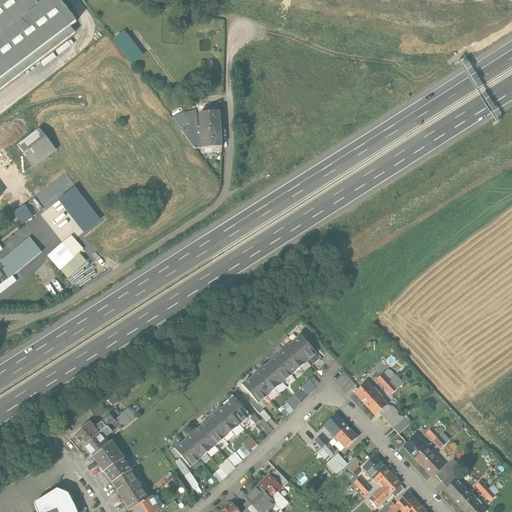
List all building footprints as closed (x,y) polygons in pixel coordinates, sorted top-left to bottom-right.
[(0,0),(0,89),(74,33),(70,27),(76,22),(58,0),(44,0),(38,5),(33,0),(0,0)] [(142,55),(124,31),(113,39),(131,64),(142,55)] [(172,118),(182,132),(197,130),(196,128),(195,114),(187,116),(187,113),(185,114),(183,112),(172,118)] [(219,112),(198,113),(200,128),(200,148),(221,147),(219,112)] [(39,127),(16,144),(33,167),(56,149),(39,127)] [(182,132),(194,149),(200,148),(200,128),(196,128),(197,130),(182,132)] [(74,189),(61,199),(86,230),(98,220),(74,189)] [(24,205),(12,213),(22,225),(32,217),(24,205)] [(0,260),(5,267),(12,276),(41,253),(29,237),(0,260)] [(70,237),(62,244),(73,258),(60,269),(68,278),(86,262),(78,254),(83,250),(70,237)] [(62,244),(48,256),(60,269),(73,258),(62,244)] [(0,284),(12,276),(5,267),(0,271),(0,284)] [(12,276),(0,284),(0,293),(15,281),(12,276)] [(300,336),(292,343),(307,361),(316,354),(300,336)] [(312,343),(323,356),(328,352),(317,339),(312,343)] [(299,368),(307,361),(292,343),(283,350),(299,368)] [(283,350),(275,357),(291,375),(299,368),(283,350)] [(275,357),(267,364),(283,382),(291,375),(275,357)] [(267,364),(259,371),(274,389),(283,382),(267,364)] [(259,371),(250,378),(266,396),(274,389),(259,371)] [(383,375),(377,380),(391,395),(396,390),(390,382),(383,375)] [(396,376),(390,382),(396,390),(403,384),(396,376)] [(159,382),(164,388),(169,384),(163,378),(159,382)] [(258,404),(266,396),(250,378),(242,385),(252,397),(258,404)] [(302,388),(293,395),(300,403),(306,398),(315,387),(309,380),(301,387),(302,388)] [(354,394),(365,405),(377,394),(367,383),(354,394)] [(119,401),(112,392),(106,397),(113,406),(119,401)] [(387,405),(377,394),(365,405),(375,416),(378,413),(387,405)] [(285,402),(286,403),(292,410),(300,403),(293,395),(285,402)] [(258,404),(252,397),(248,401),(259,414),(263,410),(258,404)] [(233,399),(225,406),(240,424),(249,417),(245,412),(233,399)] [(105,410),(98,401),(88,409),(95,418),(105,410)] [(286,403),(282,406),(288,414),(293,411),(292,410),(286,403)] [(393,407),(387,405),(378,413),(393,429),(404,418),(393,407)] [(225,406),(216,413),(232,431),(240,424),(225,406)] [(249,408),(245,412),(249,417),(255,425),(260,421),(249,408)] [(114,420),(98,434),(104,440),(123,424),(125,427),(135,418),(127,409),(114,420)] [(216,413),(208,420),(224,438),(232,431),(216,413)] [(109,414),(93,428),(98,434),(114,420),(109,414)] [(330,435),(333,439),(346,426),(336,415),(324,426),(331,434),(330,435)] [(404,418),(393,429),(398,435),(412,422),(406,416),(404,418)] [(208,420),(199,427),(215,445),(224,438),(208,420)] [(439,421),(431,428),(438,436),(442,432),(446,429),(439,421)] [(104,440),(98,434),(93,428),(89,422),(73,435),(83,447),(92,457),(107,444),(104,440)] [(357,438),(346,426),(333,439),(337,442),(338,441),(345,448),(357,438)] [(199,427),(191,434),(207,453),(215,445),(199,427)] [(433,440),(438,436),(431,428),(426,433),(433,440)] [(442,432),(438,436),(446,443),(449,440),(442,432)] [(191,434),(183,441),(198,460),(207,453),(191,434)] [(323,449),(330,456),(335,451),(321,436),(316,441),(323,449)] [(404,447),(414,458),(428,446),(424,442),(422,443),(416,436),(404,447)] [(440,448),(446,443),(438,436),(433,440),(440,448)] [(479,439),(473,445),(478,449),(483,444),(479,439)] [(307,464),(323,449),(316,441),(315,440),(298,454),(307,464)] [(92,457),(103,472),(123,458),(111,441),(107,444),(92,457)] [(190,467),(198,460),(183,441),(174,449),(179,454),(190,467)] [(255,449),(254,447),(249,442),(248,441),(243,445),(244,446),(250,453),(255,449)] [(239,450),(245,457),(250,453),(244,446),(239,450)] [(432,451),(428,446),(414,458),(432,478),(435,475),(444,467),(431,452),(432,451)] [(175,458),(179,454),(174,449),(170,452),(175,458)] [(337,454),(326,464),(337,474),(347,464),(337,454)] [(239,464),(238,463),(234,458),(233,457),(228,461),(234,468),(239,464)] [(364,467),(374,479),(385,468),(375,457),(364,467)] [(131,470),(123,458),(103,472),(111,482),(131,470)] [(235,469),(234,468),(228,461),(227,459),(218,466),(220,468),(227,476),(235,469)] [(453,459),(444,467),(435,475),(442,482),(452,474),(460,466),(453,459)] [(180,470),(187,478),(191,475),(189,473),(184,466),(180,470)] [(223,479),(227,476),(220,468),(216,472),(223,479)] [(400,485),(385,468),(374,479),(382,487),(369,499),(376,507),(391,493),(400,485)] [(275,469),(269,474),(282,487),(287,482),(275,469)] [(148,498),(131,470),(111,482),(128,511),(131,509),(148,498)] [(277,492),(282,487),(269,474),(257,486),(270,499),(277,492)] [(442,482),(448,488),(457,480),(452,474),(442,482)] [(187,478),(186,478),(192,488),(197,485),(191,475),(187,478)] [(370,490),(359,478),(354,483),(365,495),(370,490)] [(445,491),(463,511),(476,500),(457,480),(448,488),(445,491)] [(481,481),(476,486),(489,501),(494,496),(481,481)] [(404,489),(400,485),(391,493),(395,497),(404,489)] [(266,511),(275,504),(270,499),(257,486),(245,498),(247,500),(258,511),(266,511)] [(35,502),(34,506),(36,511),(76,511),(74,506),(67,494),(57,489),(35,502)] [(288,504),(277,492),(270,499),(275,504),(281,511),(288,504)] [(402,511),(403,511),(415,500),(409,493),(395,506),(387,511),(402,511)] [(151,497),(148,498),(131,509),(132,511),(155,511),(159,510),(151,497)] [(242,505),(245,509),(248,511),(258,511),(247,500),(242,505)] [(421,511),(424,510),(415,500),(403,511),(421,511)] [(484,511),(486,511),(476,500),(463,511),(484,511)] [(160,510),(160,511),(174,511),(179,509),(174,501),(160,510)] [(238,511),(231,502),(218,511),(238,511)] [(387,511),(395,506),(391,502),(379,511),(387,511)]
